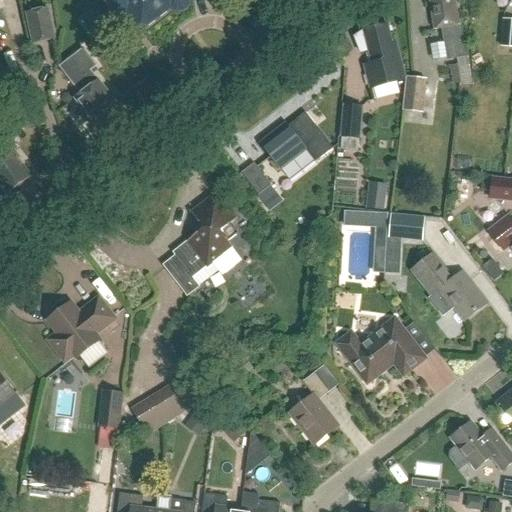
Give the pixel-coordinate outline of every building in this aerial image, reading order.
[(106,0),(121,20),(132,11),(141,24),(170,3),(172,6),(177,7),(183,6),(186,4),(187,0),(106,0)] [(430,0),(431,4),(429,4),(434,31),(446,29),(452,61),(457,60),(468,58),(461,25),(459,26),(454,0),(453,0),(452,0),(430,0)] [(28,13),(35,44),(58,39),(51,8),(28,13)] [(511,47),(511,19),(505,19),(503,47),(511,47)] [(360,54),(369,52),(372,65),(364,67),(370,90),(405,81),(395,43),(392,44),(387,26),(371,30),(370,27),(371,27),(371,26),(353,38),(354,39),(355,39),(360,54)] [(99,81),(98,82),(90,71),(96,66),(84,49),(60,67),(81,95),(76,99),(97,128),(121,111),(99,81)] [(468,58),(457,60),(461,85),(472,83),(468,58)] [(425,113),(429,79),(409,77),(405,111),(425,113)] [(344,107),(340,149),(358,151),(362,108),(344,107)] [(286,124),(259,145),(279,171),(305,152),(315,165),(333,151),(306,115),(289,128),(286,124)] [(0,185),(7,194),(10,192),(11,194),(20,187),(19,185),(28,177),(15,160),(17,158),(10,149),(8,150),(0,140),(0,185)] [(258,197),(271,187),(254,164),(241,174),(258,197)] [(492,200),(511,201),(511,179),(495,177),(495,176),(485,175),(484,191),(493,192),(492,200)] [(191,214),(191,215),(203,230),(172,255),(174,258),(162,268),(180,290),(186,298),(198,289),(191,281),(193,280),(192,279),(207,268),(207,269),(233,249),(229,243),(238,235),(231,225),(236,221),(216,194),(191,214)] [(384,211),(386,199),(369,197),(367,209),(384,211)] [(345,213),(345,228),(378,229),(376,261),(385,261),(386,249),(386,238),(388,215),(345,213)] [(392,216),(389,238),(398,239),(422,241),(424,219),(392,216)] [(511,222),(508,218),(488,234),(503,252),(511,245),(511,222)] [(398,250),(398,239),(389,238),(386,238),(386,249),(398,250)] [(405,280),(407,257),(392,256),(390,279),(405,280)] [(454,310),(464,323),(487,305),(463,274),(453,282),(433,256),(412,273),(432,298),(429,301),(443,319),(454,310)] [(58,341),(57,345),(57,348),(59,352),(62,355),(65,356),(69,356),(73,354),(78,360),(81,358),(100,343),(95,337),(115,321),(99,301),(79,316),(71,305),(49,323),(60,338),(58,341)] [(395,321),(362,346),(353,334),(338,346),(368,386),(394,366),(403,378),(426,361),(395,321)] [(100,343),(81,358),(89,368),(108,353),(100,343)] [(195,371),(134,409),(150,436),(211,398),(195,371)] [(289,415),(314,447),(338,428),(319,402),(330,394),(315,374),(304,384),(314,396),(289,415)] [(0,377),(0,425),(24,408),(23,407),(17,400),(14,396),(0,377)] [(105,391),(100,427),(122,430),(126,394),(105,391)] [(511,392),(498,403),(502,408),(495,413),(493,420),(498,426),(505,426),(511,421),(511,392)] [(222,426),(237,443),(250,432),(235,415),(222,426)] [(503,473),(511,466),(511,455),(494,432),(484,439),(472,424),(451,440),(457,449),(450,454),(450,459),(459,471),(468,463),(475,472),(491,459),(503,473)] [(135,471),(136,449),(120,448),(119,471),(135,471)] [(446,501),(459,502),(460,493),(447,491),(446,501)] [(156,511),(157,511),(142,510),(143,498),(120,495),(117,511),(156,511)] [(240,511),(279,511),(280,505),(258,502),(259,497),(243,495),(240,511)] [(236,511),(227,511),(228,499),(205,496),(202,511),(236,511)] [(171,511),(157,511),(156,511),(195,511),(196,505),(183,503),(183,507),(172,506),(171,511)] [(489,503),(488,511),(500,511),(501,504),(489,503)]
